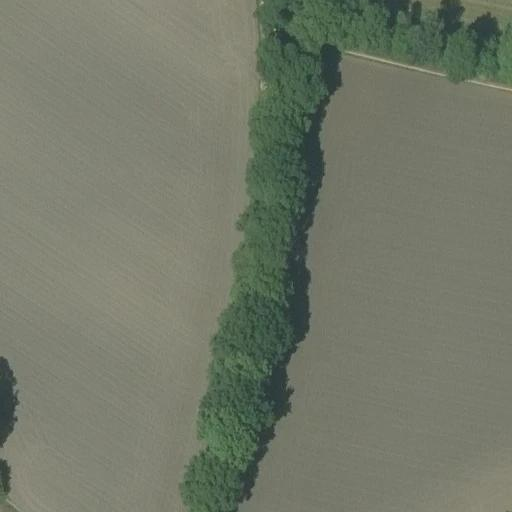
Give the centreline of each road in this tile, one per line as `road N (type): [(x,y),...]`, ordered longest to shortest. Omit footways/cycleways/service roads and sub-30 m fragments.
road 1 (track): [(199,511),(273,168),(270,39)]
road 2 (track): [(511,89),(270,39)]
